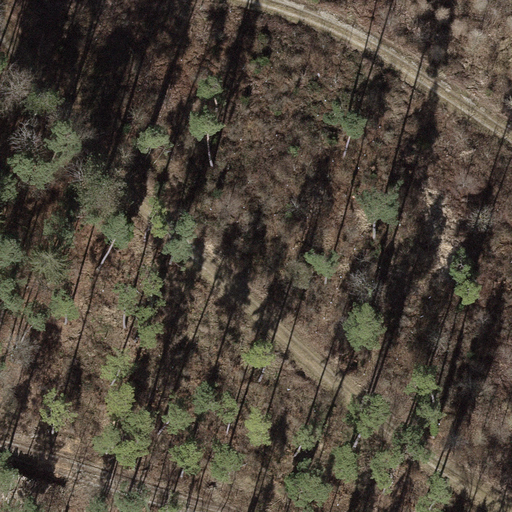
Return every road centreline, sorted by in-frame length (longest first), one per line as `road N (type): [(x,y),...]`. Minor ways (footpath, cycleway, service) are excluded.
road 1 (track): [(509,511),(437,464),(232,285),(70,118),(0,26)]
road 2 (track): [(266,0),(371,39),(511,134)]
road 3 (track): [(239,511),(0,444)]
